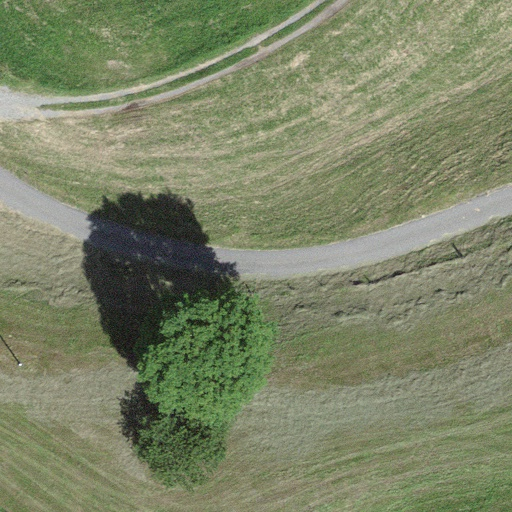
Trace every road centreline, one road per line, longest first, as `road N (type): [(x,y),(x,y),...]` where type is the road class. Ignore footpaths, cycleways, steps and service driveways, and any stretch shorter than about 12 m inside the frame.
road 1 (residential): [(511,201),(389,246),(263,265),(210,262),(99,236),(0,186)]
road 2 (track): [(330,0),(282,34),(121,101),(0,104)]
